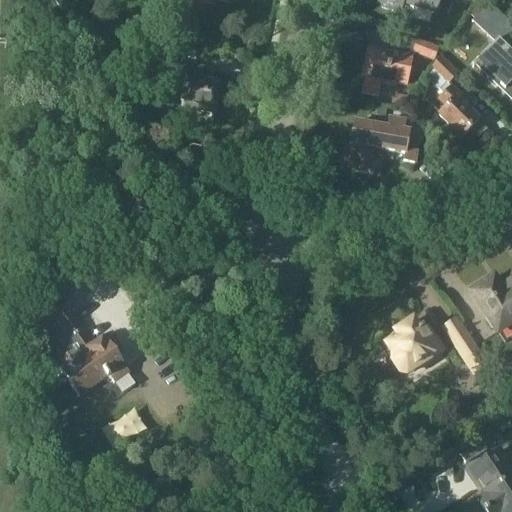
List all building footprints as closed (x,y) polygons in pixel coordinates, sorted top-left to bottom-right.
[(379,0),(378,5),(383,6),(382,9),(395,13),(396,10),(401,11),(402,5),(435,15),(439,0),(379,0)] [(498,41),(472,67),(473,68),(477,65),(505,91),(508,88),(511,91),(511,53),(504,46),(511,36),(511,26),(501,16),(489,4),(475,19),(487,30),(498,41)] [(34,10),(27,11),(28,19),(35,18),(34,10)] [(134,34),(130,55),(162,61),(166,39),(134,34)] [(418,41),(413,54),(434,62),(439,50),(418,41)] [(368,50),(363,77),(405,86),(411,59),(368,50)] [(440,58),(433,69),(447,84),(457,74),(447,65),(440,58)] [(176,64),(174,77),(186,79),(181,108),(178,107),(178,108),(215,115),(220,84),(201,81),(203,68),(176,64)] [(433,69),(425,77),(444,95),(438,100),(446,109),(438,116),(461,139),(466,134),(479,122),(459,102),(462,99),(451,87),(450,87),(447,84),(433,69)] [(349,143),(348,145),(356,147),(351,172),(368,176),(372,177),(372,176),(376,159),(381,160),(383,151),(405,156),(404,165),(416,167),(420,144),(408,141),(410,134),(404,133),(406,124),(389,121),(387,130),(355,123),(350,144),(349,143)] [(53,248),(41,256),(53,273),(65,265),(53,248)] [(477,292),(473,295),(487,317),(486,321),(491,329),(495,329),(497,333),(511,323),(511,276),(501,284),(503,287),(499,290),(493,281),(488,284),(485,283),(477,288),(478,292),(477,292)] [(63,301),(33,323),(42,336),(39,339),(59,368),(78,397),(104,380),(104,381),(110,378),(114,384),(129,374),(113,350),(119,347),(110,334),(92,346),(72,317),(74,316),(63,301)] [(455,320),(442,328),(472,374),(485,365),(455,320)] [(397,335),(385,343),(394,356),(393,362),(401,373),(406,375),(443,350),(434,337),(428,327),(422,331),(421,329),(420,330),(416,323),(414,324),(413,322),(396,333),(397,335)] [(488,434),(458,453),(465,464),(495,445),(488,434)] [(511,469),(500,451),(470,471),(486,495),(478,500),(485,511),(507,511),(511,509),(511,469)]
